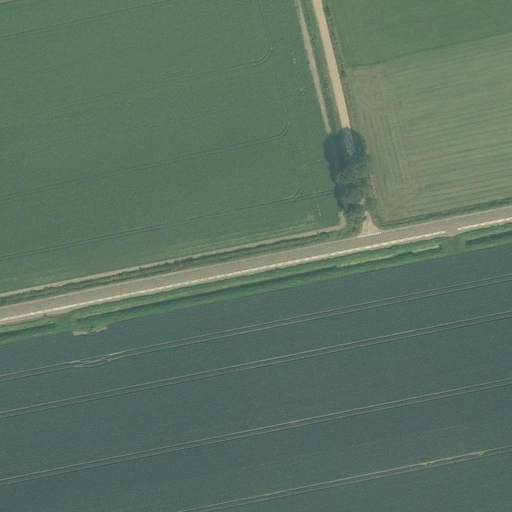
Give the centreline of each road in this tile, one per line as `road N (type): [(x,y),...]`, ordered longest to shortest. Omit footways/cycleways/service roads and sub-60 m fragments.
road 1 (tertiary): [(0,314),(511,212)]
road 2 (track): [(372,240),(314,0)]
